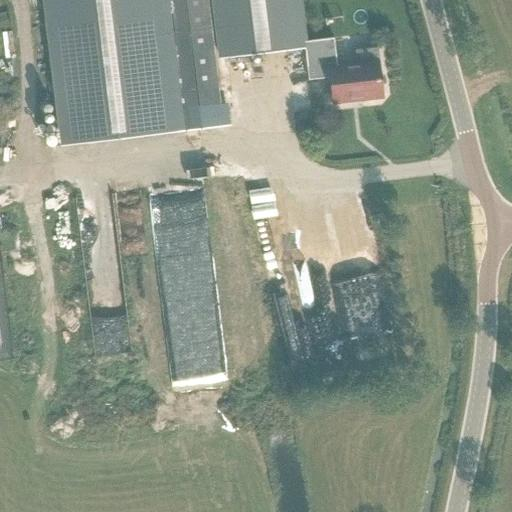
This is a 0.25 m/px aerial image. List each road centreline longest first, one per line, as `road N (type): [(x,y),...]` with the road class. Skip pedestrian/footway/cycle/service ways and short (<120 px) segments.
road 1 (tertiary): [(455,511),(498,227)]
road 2 (tertiary): [(498,227),(479,186),(429,0)]
